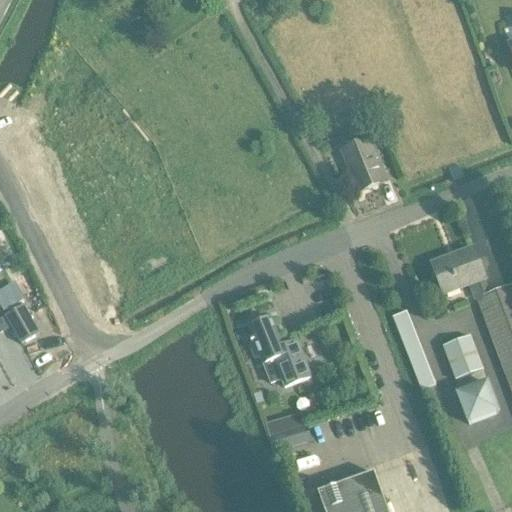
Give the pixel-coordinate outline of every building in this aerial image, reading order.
[(373,141),(367,125),(348,133),(354,149),(342,153),(357,194),(385,183),(369,143),(373,141)] [(474,250),(431,266),(443,298),(469,288),(474,301),(489,296),(484,284),(486,283),(474,250)] [(511,287),(489,296),(474,301),(475,302),(477,301),(511,395),(511,287)] [(7,317),(6,318),(21,346),(39,336),(23,308),(22,309),(7,317)] [(406,313),(392,319),(421,394),(435,389),(406,313)] [(262,359),(268,372),(272,384),(281,380),(284,389),(310,379),(297,344),(282,348),(271,321),(248,329),(255,346),(248,348),(253,361),(259,359),(260,360),(262,359)] [(471,338),(442,349),(455,383),(484,372),(471,338)] [(488,382),(455,395),(468,427),(501,415),(488,382)] [(260,395),(252,398),(256,407),(264,404),(260,395)] [(273,455),(312,444),(308,428),(269,439),(273,455)] [(387,511),(374,475),(318,495),(323,511),(387,511)]
